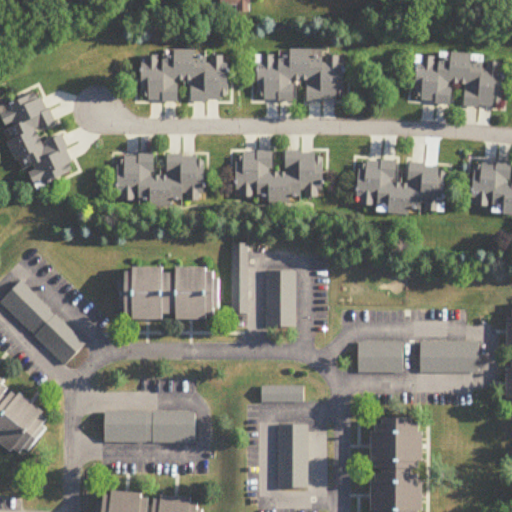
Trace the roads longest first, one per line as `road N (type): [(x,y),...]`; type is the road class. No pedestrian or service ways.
road 1 (residential): [(103,113),(144,128),(511,135)]
road 2 (residential): [(87,370),(117,354),(320,362)]
road 3 (residential): [(320,362),(338,399),(343,511)]
road 4 (residential): [(87,370),(70,398),(69,511)]
